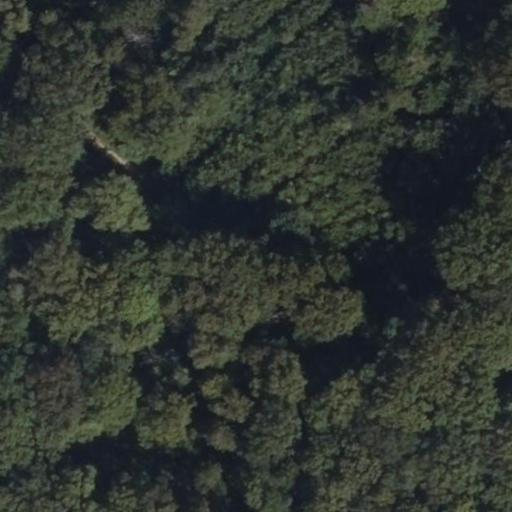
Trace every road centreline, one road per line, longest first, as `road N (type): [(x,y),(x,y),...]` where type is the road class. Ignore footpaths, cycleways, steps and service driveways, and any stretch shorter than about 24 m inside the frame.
road 1 (track): [(511,219),(201,235)]
road 2 (track): [(511,132),(476,221),(395,372)]
road 3 (track): [(201,235),(0,80)]
road 4 (track): [(201,235),(395,372)]
road 5 (track): [(395,372),(511,454)]
